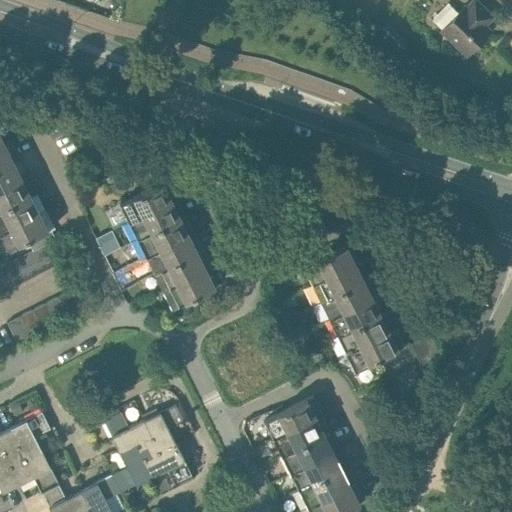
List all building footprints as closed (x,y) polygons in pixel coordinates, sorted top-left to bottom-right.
[(464,5),(455,15),(441,29),(466,54),(471,49),(474,49),(481,42),(481,39),(486,34),(480,29),(493,16),(476,0),(472,0),(466,7),(464,5)] [(392,59),(396,55),(405,47),(384,25),(371,38),(392,59)] [(0,165),(18,156),(13,145),(6,148),(4,143),(10,140),(9,139),(3,142),(0,143),(0,165)] [(0,186),(26,174),(26,173),(21,176),(17,171),(25,168),(19,157),(19,156),(18,156),(0,165),(0,186)] [(123,169),(127,176),(145,167),(141,160),(141,159),(123,168),(123,169)] [(0,207),(35,190),(30,179),(24,182),(21,177),(27,174),(26,174),(0,186),(0,207)] [(128,220),(170,199),(168,194),(175,191),(169,179),(169,178),(120,203),(128,220)] [(0,229),(38,210),(35,206),(42,202),(36,191),(37,191),(36,190),(35,190),(0,207),(0,229)] [(138,238),(186,213),(180,202),(174,205),(171,200),(177,197),(176,196),(171,199),(170,199),(128,220),(138,238)] [(38,210),(0,229),(0,240),(6,252),(28,240),(33,250),(47,242),(55,238),(50,228),(54,225),(53,224),(53,225),(47,213),(41,216),(38,212),(44,209),(44,208),(38,211),(38,210)] [(146,255),(188,233),(185,228),(192,225),(186,214),(187,214),(186,213),(138,238),(146,255)] [(154,272),(203,247),(197,236),(191,239),(188,234),(194,231),(193,230),(188,233),(146,255),(154,272)] [(312,282),(354,261),(351,256),(358,253),(352,242),(353,242),(352,240),(303,265),(312,282)] [(43,270),(58,263),(47,242),(33,250),(43,270)] [(163,289),(211,265),(205,268),(202,263),(209,259),(203,248),(204,248),(203,247),(154,272),(163,289)] [(29,277),(43,270),(32,250),(18,257),(29,277)] [(15,285),(29,277),(18,257),(4,264),(15,285)] [(320,300),(369,275),(363,264),(357,267),(354,262),(360,259),(360,258),(354,261),(312,282),(320,300)] [(0,290),(1,292),(15,285),(4,264),(0,266),(0,290)] [(211,265),(163,289),(172,307),(221,282),(220,281),(214,270),(208,273),(205,268),(211,266),(211,265)] [(329,317),(377,293),(371,295),(369,291),(375,287),(369,276),(370,276),(369,275),(320,300),(329,317)] [(56,296),(67,318),(82,310),(71,289),(56,296)] [(337,334),(387,310),(386,309),(380,298),(374,301),(372,296),(377,294),(377,293),(329,317),(337,334)] [(54,324),(67,318),(56,296),(44,303),(54,324)] [(42,330),(54,324),(44,303),(32,309),(42,330)] [(30,336),(42,330),(32,309),(19,315),(30,336)] [(346,351),(394,327),(388,330),(386,325),(392,322),(387,310),(337,334),(346,351)] [(18,343),(30,336),(19,315),(7,321),(18,343)] [(394,327),(346,351),(355,369),(404,345),(404,344),(403,344),(398,332),(391,336),(389,331),(394,328),(394,327)] [(272,437),(315,415),(312,410),(319,407),(313,396),(313,395),(264,419),(272,437)] [(18,400),(9,405),(14,416),(24,412),(18,400)] [(160,451),(176,442),(168,427),(184,419),(175,402),(143,418),(152,435),(144,439),(148,447),(156,443),(160,451)] [(26,459),(42,450),(34,435),(44,430),(50,427),(42,410),(9,426),(18,443),(10,447),(14,455),(22,451),(26,459)] [(152,435),(143,418),(128,426),(120,410),(104,419),(120,450),(136,442),(141,451),(148,447),(144,439),(152,435)] [(281,453),(329,428),(324,418),(318,421),(315,416),(321,413),(320,412),(315,415),(272,437),(281,453)] [(50,427),(45,430),(50,440),(59,435),(54,425),(50,427)] [(18,443),(9,426),(0,430),(0,451),(2,450),(7,459),(14,455),(10,447),(18,443)] [(289,470),(332,449),(329,445),(336,441),(330,430),(331,430),(330,429),(329,428),(281,453),(289,470)] [(152,455),(148,447),(141,451),(136,442),(120,450),(127,466),(113,473),(121,490),(152,474),(145,458),(152,455)] [(145,458),(152,474),(167,467),(175,482),(192,474),(176,442),(160,451),(156,443),(148,447),(152,455),(145,458)] [(298,488),(347,463),(341,452),(335,456),(332,451),(338,448),(338,447),(332,450),(332,449),(289,470),(298,488)] [(19,463),(14,455),(7,459),(2,450),(0,451),(0,491),(19,482),(11,466),(19,463)] [(41,490),(58,481),(42,450),(26,459),(22,451),(14,455),(19,463),(11,466),(19,482),(33,475),(41,490)] [(307,505),(355,481),(349,484),(347,479),(353,476),(347,464),(348,464),(347,463),(347,464),(347,463),(298,488),(307,505)] [(112,511),(105,498),(121,490),(113,473),(112,473),(80,489),(89,506),(81,510),(82,511),(112,511)] [(169,487),(164,478),(156,482),(161,491),(169,487)] [(89,506),(80,489),(65,497),(58,481),(41,490),(51,511),(82,511),(81,510),(89,506)] [(355,481),(307,505),(310,511),(338,511),(365,499),(359,487),(351,491),(349,485),(355,482),(355,481)]
